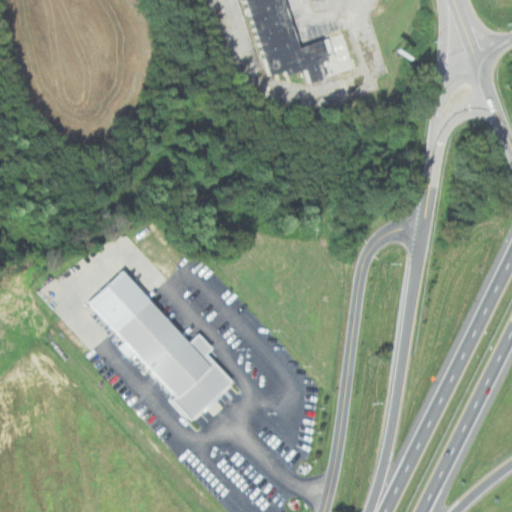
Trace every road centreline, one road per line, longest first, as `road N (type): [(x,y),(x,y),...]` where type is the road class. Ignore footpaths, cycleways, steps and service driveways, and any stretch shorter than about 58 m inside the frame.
road 1 (tertiary): [(331,511),(363,261),(380,237),(423,223)]
road 2 (motorway): [(423,223),(389,441),(368,511)]
road 3 (motorway): [(511,249),(384,511)]
road 4 (motorway): [(419,511),(511,326)]
road 5 (tertiary): [(452,0),(511,145)]
